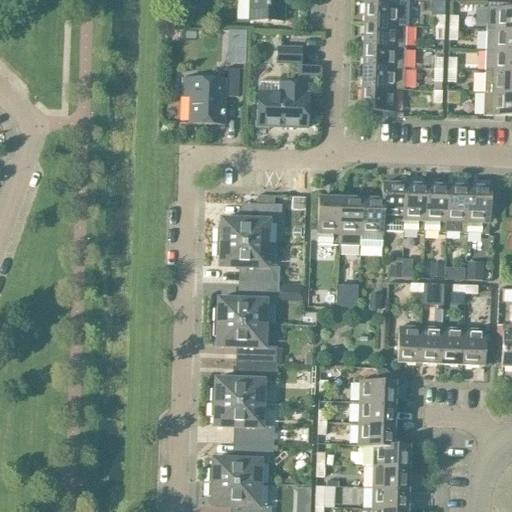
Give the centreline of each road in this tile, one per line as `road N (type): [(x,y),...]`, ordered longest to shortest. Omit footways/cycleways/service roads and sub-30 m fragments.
road 1 (residential): [(175,511),(188,157),(317,162),(332,152)]
road 2 (residential): [(332,152),(511,159)]
road 3 (residential): [(332,152),(334,0)]
road 4 (residential): [(0,218),(24,122),(0,98)]
